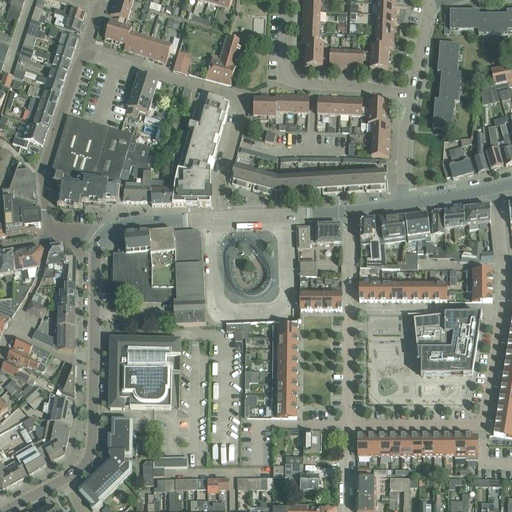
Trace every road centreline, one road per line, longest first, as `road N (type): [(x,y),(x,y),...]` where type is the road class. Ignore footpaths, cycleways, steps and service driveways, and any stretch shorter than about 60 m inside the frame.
road 1 (residential): [(495,188),(503,299),(485,416),(470,426),(347,426)]
road 2 (residential): [(221,219),(219,186),(239,101),(93,55),(80,58)]
road 3 (residential): [(347,426),(351,212)]
road 4 (residential): [(410,96),(284,78),(287,0)]
road 5 (residential): [(45,207),(42,172),(80,58)]
road 6 (tertiary): [(94,371),(102,237)]
road 7 (tertiary): [(221,219),(351,212)]
road 8 (tertiary): [(102,237),(132,223),(221,219)]
